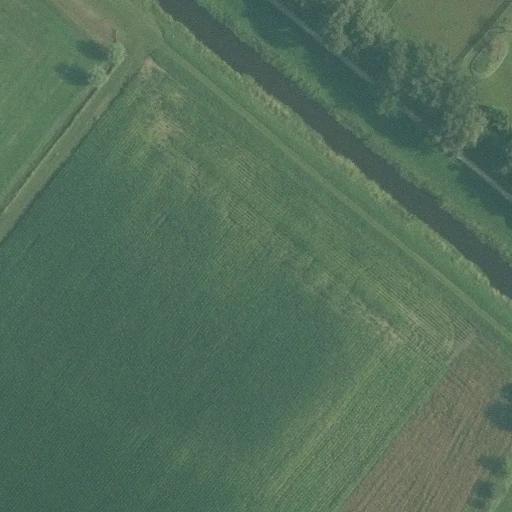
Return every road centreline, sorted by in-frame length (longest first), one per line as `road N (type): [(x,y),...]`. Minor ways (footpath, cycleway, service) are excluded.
road 1 (track): [(110,0),(511,334)]
road 2 (track): [(149,33),(0,230)]
